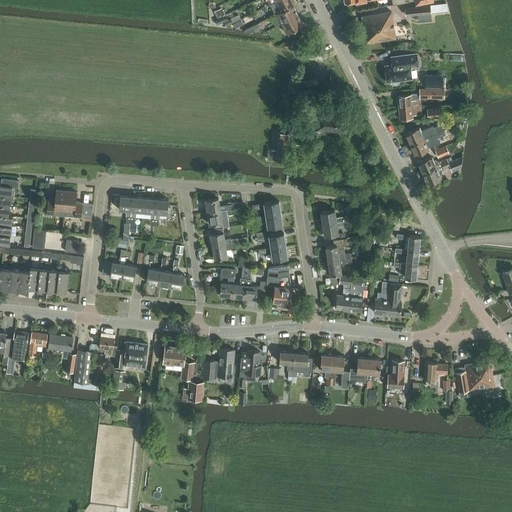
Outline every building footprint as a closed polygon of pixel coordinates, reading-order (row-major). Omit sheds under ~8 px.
[(277,0),(276,1),(270,4),(275,14),(277,13),(276,11),(280,9),(280,11),(293,5),(297,3),(295,0),(277,0)] [(281,22),(298,14),(293,5),(280,11),(280,9),(276,11),(277,13),(281,22)] [(218,17),(225,13),(222,6),(214,10),(218,17)] [(430,6),(416,8),(405,10),(406,16),(431,13),(430,6)] [(365,43),(394,39),(391,12),(361,16),(365,43)] [(302,24),(298,14),(281,22),(286,32),(302,24)] [(233,23),(231,18),(224,22),(226,27),(233,23)] [(233,23),(235,27),(243,23),(241,18),(233,23)] [(244,30),(244,32),(249,33),(260,27),(258,23),(244,30)] [(408,72),(411,69),(415,68),(414,55),(392,58),(393,64),(391,66),(382,67),(384,84),(388,83),(388,85),(390,86),(394,86),(396,84),(396,82),(409,81),(408,72)] [(426,74),(425,87),(442,87),(442,74),(426,74)] [(420,98),(444,98),(444,88),(420,88),(420,98)] [(398,96),(399,108),(421,106),(420,100),(408,102),(408,96),(398,96)] [(421,111),(421,106),(399,108),(400,120),(414,118),(413,112),(421,111)] [(427,109),(427,112),(428,118),(443,116),(442,109),(439,110),(439,108),(427,109)] [(320,133),(320,130),(346,132),(347,119),(318,117),(317,133),(320,133)] [(406,133),(410,143),(424,137),(422,134),(419,127),(406,133)] [(301,145),(302,129),(292,129),(291,144),(301,145)] [(439,137),(446,134),(443,129),(436,132),(439,137)] [(278,132),(276,150),(268,149),(267,159),(276,160),(288,161),(290,133),(278,132)] [(429,148),(426,142),(431,140),(438,137),(436,132),(429,135),(424,137),(410,143),(415,154),(429,148)] [(441,147),(454,141),(452,135),(439,141),(441,147)] [(448,153),(446,146),(436,151),(439,157),(448,153)] [(448,162),(447,158),(439,161),(435,159),(433,160),(432,156),(418,162),(423,173),(434,169),(445,164),(449,162),(448,162)] [(434,169),(423,173),(428,183),(441,178),(440,175),(442,174),(442,169),(450,166),(452,171),(461,168),(463,156),(448,162),(449,162),(445,164),(434,169)] [(0,192),(13,194),(13,190),(11,189),(11,187),(17,187),(18,180),(1,178),(0,185),(0,184),(0,192)] [(46,213),(53,214),(63,215),(65,190),(55,189),(54,201),(47,201),(46,213)] [(76,191),(65,190),(63,215),(81,216),(82,204),(75,203),(76,191)] [(13,194),(0,192),(0,202),(9,204),(10,197),(13,197),(13,194)] [(126,216),(126,222),(130,223),(132,196),(120,195),(119,209),(126,210),(126,216)] [(143,211),(144,197),(132,196),(130,223),(135,223),(135,217),(136,217),(136,211),(143,211)] [(144,197),(143,211),(151,212),(150,225),(154,225),(156,198),(144,197)] [(168,199),(156,198),(154,225),(159,225),(160,213),(167,213),(168,199)] [(218,198),(205,200),(207,212),(220,210),(227,209),(233,208),(233,207),(232,203),(219,205),(218,198)] [(266,215),(280,213),(279,201),(264,203),(266,215)] [(9,204),(0,202),(0,212),(8,213),(9,204)] [(220,210),(207,212),(209,224),(214,223),(215,228),(222,227),(220,210)] [(322,224),(350,219),(349,215),(336,217),(334,210),(321,212),(322,224)] [(8,213),(0,212),(0,222),(11,224),(12,215),(8,215),(8,213)] [(280,213),(266,215),(268,227),(282,225),(280,213)] [(225,228),(233,226),(232,219),(224,220),(225,228)] [(350,219),(322,224),(324,236),(338,234),(337,226),(350,224),(350,219)] [(11,224),(0,222),(0,232),(10,234),(11,224)] [(215,233),(210,234),(212,246),(233,243),(233,242),(238,242),(247,241),(249,241),(248,236),(246,236),(237,237),(224,239),(223,232),(225,232),(224,227),(222,227),(215,228),(215,233)] [(10,234),(0,232),(0,243),(9,244),(10,234)] [(271,247),(285,245),(283,233),(269,235),(271,247)] [(408,249),(418,250),(420,236),(409,235),(408,249)] [(111,237),(109,244),(118,246),(126,247),(128,240),(120,238),(111,237)] [(328,260),(351,257),(350,253),(345,253),(343,244),(346,243),(345,237),(339,238),(339,239),(333,239),(334,245),(326,246),(328,260)] [(227,256),(226,249),(234,248),(233,243),(212,246),(214,258),(227,256)] [(177,245),(176,253),(183,254),(184,246),(177,245)] [(285,245),(271,247),(273,259),(277,259),(283,258),(287,257),(285,245)] [(418,250),(408,249),(406,262),(417,263),(418,250)] [(351,257),(328,260),(330,274),(341,273),(340,264),(346,263),(346,262),(352,261),(351,257)] [(174,259),(172,272),(170,286),(181,288),(184,274),(176,273),(179,259),(174,259)] [(122,277),(125,263),(112,261),(110,274),(122,277)] [(417,263),(406,262),(406,263),(400,262),(394,261),(393,266),(400,266),(400,268),(405,269),(405,277),(415,279),(417,263)] [(125,263),(122,277),(134,279),(136,265),(125,263)] [(39,268),(36,289),(46,290),(48,270),(49,266),(39,265),(39,268)] [(233,283),(232,296),(243,297),(245,288),(245,284),(246,277),(247,267),(242,266),(242,268),(241,277),(240,277),(240,284),(234,283),(233,283)] [(29,271),(27,288),(36,289),(39,268),(29,267),(29,271)] [(220,295),(232,296),(233,283),(234,283),(235,268),(225,267),(222,268),(221,276),(228,277),(228,282),(221,282),(220,295)] [(245,288),(243,297),(244,297),(256,299),(256,294),(259,294),(265,295),(267,284),(267,281),(261,280),(260,280),(260,286),(257,286),(251,285),(252,278),(250,278),(251,273),(263,274),(263,268),(252,267),(251,267),(250,267),(247,267),(246,277),(245,284),(245,288)] [(0,268),(0,288),(7,289),(10,269),(0,268)] [(58,271),(56,291),(65,292),(68,272),(66,272),(67,269),(58,268),(58,271)] [(158,284),(160,270),(148,268),(146,281),(158,284)] [(10,269),(7,289),(17,291),(19,270),(10,269)] [(19,270),(17,291),(27,292),(27,288),(29,271),(19,270)] [(48,270),(46,290),(56,291),(58,271),(48,270)] [(160,270),(158,284),(170,286),(172,272),(160,270)] [(341,275),(340,283),(344,283),(351,284),(351,276),(341,275)] [(279,277),(267,276),(267,281),(267,284),(273,285),(271,301),(290,303),(292,287),(290,276),(281,277),(279,277)] [(361,310),(363,297),(363,290),(363,289),(363,288),(363,287),(362,286),(361,285),(362,277),(351,276),(351,284),(348,309),(361,310)] [(399,315),(401,301),(403,283),(391,281),(390,288),(388,288),(386,313),(399,315)] [(337,294),(335,307),(348,309),(351,284),(344,283),(343,294),(337,294)] [(373,312),(386,313),(388,288),(381,287),(381,291),(382,292),(382,299),(375,298),(373,312)] [(105,321),(104,326),(106,326),(105,330),(110,331),(112,323),(105,321)] [(10,347),(9,357),(25,359),(29,332),(15,330),(12,348),(10,347)] [(0,331),(0,350),(1,351),(0,355),(4,355),(2,363),(6,364),(8,364),(9,357),(10,347),(11,337),(6,337),(7,332),(0,331)] [(28,355),(29,355),(36,356),(37,345),(46,346),(48,333),(32,331),(28,355)] [(50,333),(48,348),(49,348),(56,349),(56,352),(63,353),(63,350),(71,351),(73,336),(51,333),(50,333)] [(74,386),(100,390),(100,389),(101,383),(102,376),(102,369),(104,357),(104,354),(117,356),(117,350),(118,348),(114,348),(115,340),(102,338),(100,338),(98,353),(96,353),(93,374),(91,373),(94,353),(93,353),(78,351),(74,379),(75,379),(74,382),(74,386)] [(117,356),(117,358),(115,369),(122,369),(123,358),(144,361),(146,345),(125,342),(124,351),(117,350),(117,356)] [(180,378),(190,379),(192,363),(183,362),(184,350),(164,347),(162,364),(182,366),(180,378)] [(219,360),(215,360),(205,359),(203,376),(216,377),(216,375),(232,377),(235,349),(220,348),(219,360)] [(241,365),(239,385),(245,386),(246,379),(256,380),(256,375),(261,375),(261,371),(262,366),(262,359),(259,359),(260,354),(260,352),(248,350),(248,351),(242,351),(241,365)] [(281,362),(287,362),(287,369),(289,369),(288,375),(288,380),(292,380),(294,351),(282,350),(281,362)] [(296,380),(297,376),(297,370),(298,370),(299,363),(308,364),(309,352),(294,351),(292,380),(296,380)] [(70,353),(67,371),(73,372),(76,354),(70,353)] [(332,384),(334,356),(323,355),(322,370),(327,370),(326,376),(328,376),(328,384),(332,384)] [(334,356),(332,384),(337,384),(338,371),(345,372),(346,357),(334,356)] [(367,387),(367,379),(369,357),(358,357),(357,372),(364,372),(363,379),(362,386),(362,395),(362,403),(366,403),(366,395),(367,387)] [(369,357),(367,379),(367,387),(372,387),(372,380),(373,380),(374,373),(379,373),(380,358),(369,357)] [(388,374),(387,387),(402,388),(404,361),(392,360),(391,374),(388,374)] [(467,370),(456,372),(460,397),(470,395),(469,390),(493,387),(489,361),(466,365),(467,370)] [(427,379),(430,380),(430,386),(438,386),(438,380),(438,373),(447,373),(448,363),(439,362),(439,364),(428,363),(427,379)] [(276,378),(277,368),(268,367),(268,377),(276,378)] [(124,389),(124,385),(126,371),(114,369),(112,388),(124,389)] [(203,383),(193,382),(188,381),(187,389),(183,388),(182,398),(201,400),(203,383)] [(369,398),(377,399),(378,391),(369,390),(369,398)]
